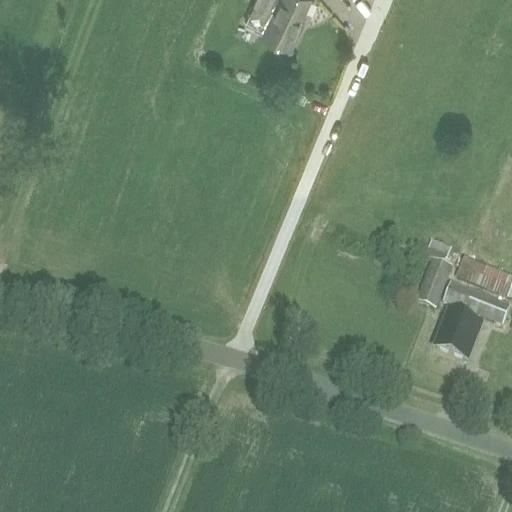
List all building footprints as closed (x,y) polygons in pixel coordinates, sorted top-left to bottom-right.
[(275,0),(272,6),(301,20),(310,0),(275,0)] [(305,22),(301,20),(272,6),(259,35),(292,50),(305,22)] [(417,303),(437,311),(454,267),(446,264),(453,250),(432,242),(424,263),(429,265),(417,303)] [(511,290),(511,279),(464,260),(457,281),(508,301),(511,290)] [(443,305),(503,329),(511,307),(452,284),(443,305)] [(451,316),(437,350),(466,362),(480,327),(451,316)]
